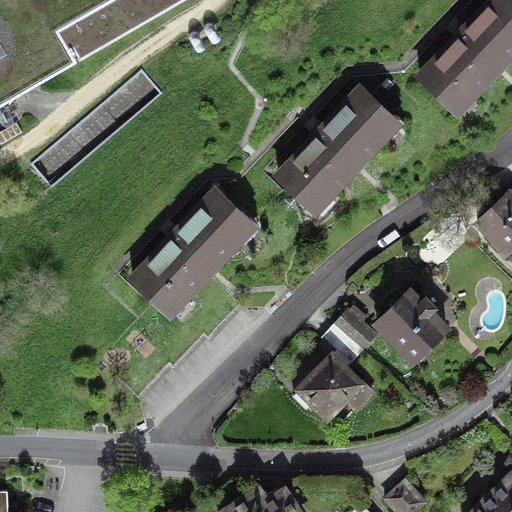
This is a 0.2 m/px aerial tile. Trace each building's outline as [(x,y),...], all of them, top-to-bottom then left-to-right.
[(0,0),(0,105),(76,62),(70,50),(73,49),(79,60),(183,0),(0,0)] [(456,109),(511,51),(511,0),(489,0),(419,74),(456,109)] [(315,208),(396,123),(360,88),(278,173),(315,208)] [(489,210),(477,221),(506,252),(509,249),(511,249),(511,187),(496,202),(494,201),(487,208),(489,210)] [(170,311),(251,224),(214,189),(132,275),(170,311)] [(146,341),(115,374),(137,395),(169,362),(173,365),(204,333),(207,336),(239,303),(217,282),(184,316),(181,312),(150,345),(146,341)] [(409,289),(376,321),(413,359),(446,327),(435,316),(440,310),(425,295),(419,300),(409,289)] [(343,313),(335,322),(362,348),(376,332),(362,319),(365,316),(353,305),(350,309),(348,307),(343,312),(343,313)] [(322,336),(335,348),(298,388),(328,416),(347,396),(358,406),(372,391),(345,366),(362,348),(335,322),(322,336)] [(511,511),(511,473),(472,511),(511,511)] [(405,478),(384,497),(397,511),(411,511),(425,500),(405,478)] [(297,511),(284,491),(266,502),(257,489),(222,511),(297,511)] [(370,511),(362,503),(349,511),(370,511)]
